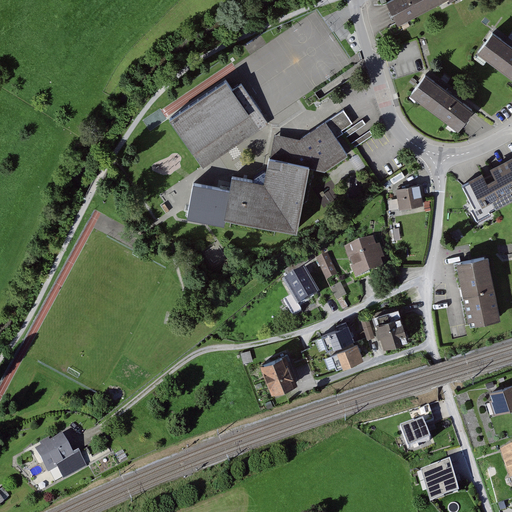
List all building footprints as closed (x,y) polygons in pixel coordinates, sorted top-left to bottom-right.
[(387,0),(399,22),(443,0),(387,0)] [(511,44),(492,30),(477,50),(511,75),(511,44)] [(201,166),(271,125),(239,71),(237,71),(234,66),(143,120),(150,131),(173,118),(201,166)] [(425,72),(410,92),(458,126),(473,106),(425,72)] [(353,125),(343,111),(299,142),(274,137),(265,181),(233,174),(230,189),(193,181),(187,215),(224,223),(226,216),(298,230),(309,169),(322,171),(353,152),(342,133),(353,125)] [(360,154),(352,157),(356,168),(364,165),(360,154)] [(511,200),(511,164),(509,159),(487,171),(492,180),(484,185),(478,175),(466,182),(467,184),(460,188),(470,206),(467,208),(474,221),(511,200)] [(418,186),(394,191),(398,212),(423,207),(418,186)] [(372,241),(343,252),(354,281),(383,270),(379,261),(383,260),(379,247),(375,249),(372,241)] [(326,256),(315,262),(325,282),(336,277),(326,256)] [(487,258),(453,265),(466,327),(499,320),(487,258)] [(303,271),(280,285),(294,308),(317,294),(303,271)] [(338,300),(348,295),(342,283),(332,288),(338,300)] [(401,313),(377,320),(385,347),(409,340),(401,313)] [(367,318),(360,321),(368,341),(375,338),(367,318)] [(357,348),(352,338),(347,322),(337,326),(339,330),(324,335),(337,368),(361,359),(357,348)] [(284,356),(262,365),(274,393),(295,383),(284,356)] [(511,383),(486,392),(494,415),(511,408),(511,383)] [(426,420),(399,430),(407,450),(433,440),(426,420)] [(39,447),(34,450),(45,472),(55,467),(61,478),(84,466),(79,454),(72,458),(61,436),(49,442),(47,438),(37,443),(39,447)] [(511,446),(498,451),(509,481),(511,480),(511,446)] [(449,460),(421,469),(431,501),(460,491),(449,460)] [(51,472),(38,478),(43,487),(55,480),(51,472)]
